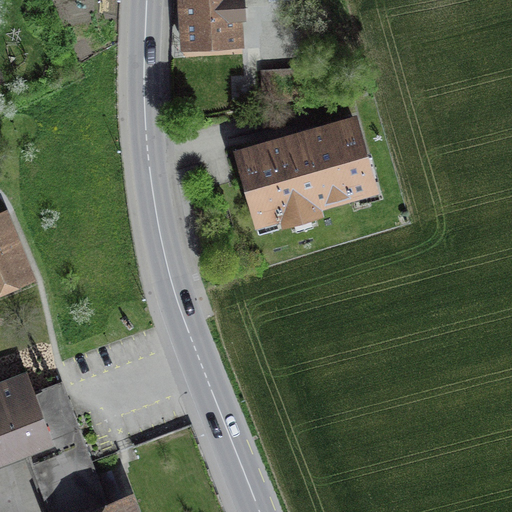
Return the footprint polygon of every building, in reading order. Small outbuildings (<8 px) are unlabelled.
[(236,0),(176,0),(180,56),(240,51),(236,0)] [(293,74),(270,74),(270,106),(294,106),(293,74)] [(355,119),(232,154),(254,232),(378,196),(355,119)] [(6,215),(0,217),(0,304),(36,290),(6,215)] [(45,511),(91,511),(106,506),(61,388),(34,399),(26,375),(0,384),(0,467),(25,458),(45,511)] [(134,511),(130,498),(106,506),(91,511),(134,511)]
